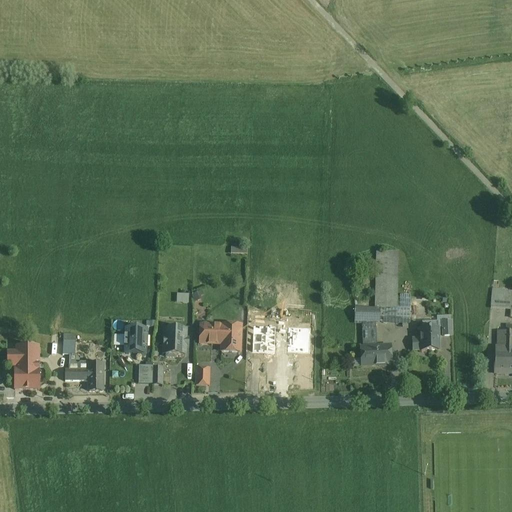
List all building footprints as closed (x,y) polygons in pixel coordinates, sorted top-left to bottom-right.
[(397,254),(377,253),(375,309),(382,310),(396,310),(396,297),(397,254)] [(511,294),(511,289),(492,288),(491,296),(511,298),(511,294)] [(176,294),(176,302),(188,302),(188,294),(176,294)] [(511,298),(491,296),(490,310),(511,312),(511,298)] [(396,310),(382,310),(379,310),(379,322),(410,323),(411,298),(396,297),(396,310)] [(379,310),(356,309),(356,321),(362,322),(375,322),(379,322),(379,310)] [(454,335),(453,320),(441,321),(442,335),(454,335)] [(375,322),(362,322),(363,348),(377,347),(375,322)] [(438,322),(426,323),(426,330),(421,330),(422,351),(439,350),(438,322)] [(222,327),(220,327),(220,345),(220,352),(242,352),(242,323),(222,323),(222,327)] [(220,345),(220,327),(209,326),(207,325),(204,325),(202,326),(201,326),(200,344),(220,345)] [(511,326),(498,326),(497,346),(496,346),(496,374),(511,374),(511,326)] [(127,330),(126,354),(146,355),(147,330),(127,330)] [(186,330),(166,330),(166,347),(166,350),(165,358),(176,358),(176,355),(186,355),(186,330)] [(75,355),(76,334),(64,334),(63,355),(75,355)] [(124,346),(124,335),(113,335),(113,346),(124,346)] [(7,346),(7,358),(15,358),(14,389),(39,389),(40,344),(15,344),(15,346),(7,346)] [(363,348),(363,349),(361,349),(362,367),(391,365),(390,347),(377,347),(363,348)] [(286,355),(261,354),(260,377),(286,378),(286,355)] [(104,392),(105,363),(87,362),(87,371),(65,371),(65,381),(87,381),(87,392),(104,392)] [(163,369),(153,369),(153,385),(163,385),(163,369)] [(210,369),(197,369),(196,386),(209,386),(210,369)]
